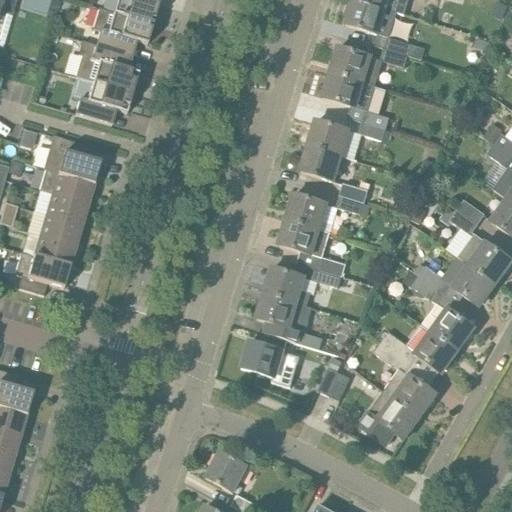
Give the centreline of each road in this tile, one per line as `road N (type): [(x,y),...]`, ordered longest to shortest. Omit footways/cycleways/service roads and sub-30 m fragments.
road 1 (residential): [(187,409),(309,0)]
road 2 (tertiary): [(118,364),(226,0)]
road 3 (residential): [(410,509),(299,452),(187,409)]
road 4 (residential): [(511,333),(410,509)]
road 5 (tertiary): [(75,511),(118,364)]
road 6 (residential): [(133,147),(0,105)]
road 7 (residential): [(118,364),(0,328)]
